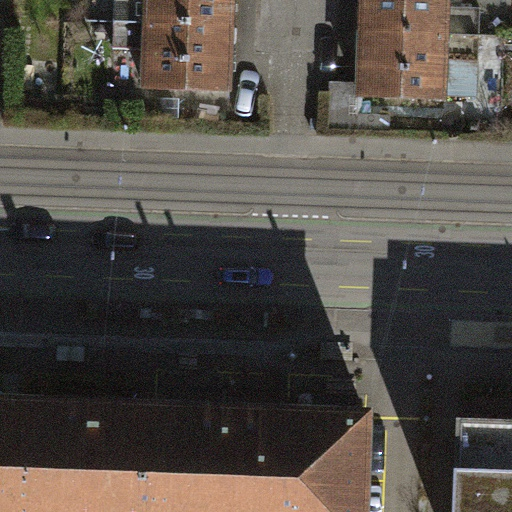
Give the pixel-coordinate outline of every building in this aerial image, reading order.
[(106,0),(106,23),(223,27),(223,0),(106,0)] [(353,0),(353,32),(469,36),(470,9),(439,7),(438,0),(353,0)] [(221,90),(223,27),(106,23),(105,48),(136,49),(135,87),(221,90)] [(469,61),(469,36),(353,32),(350,95),(435,98),(437,60),(469,61)] [(0,403),(0,511),(82,511),(87,407),(0,403)] [(87,407),(82,511),(218,511),(223,412),(87,407)] [(223,412),(218,511),(354,511),(358,417),(223,412)] [(444,511),(511,511),(511,422),(448,420),(444,511)]
